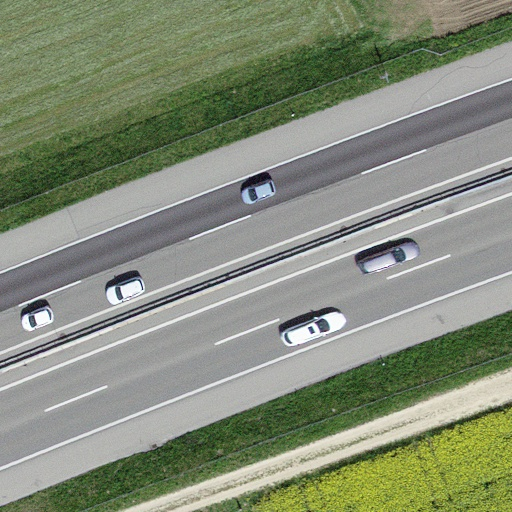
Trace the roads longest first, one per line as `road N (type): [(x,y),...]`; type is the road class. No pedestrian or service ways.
road 1 (motorway): [(0,428),(511,232)]
road 2 (motorway): [(511,118),(0,313)]
road 3 (track): [(155,511),(511,382)]
